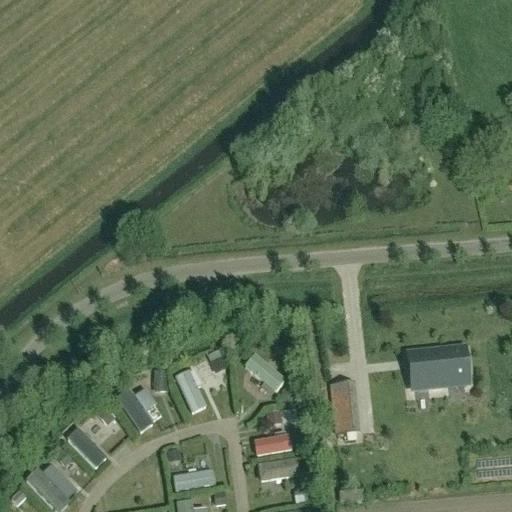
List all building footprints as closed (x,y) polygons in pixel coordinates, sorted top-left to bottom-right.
[(447,388),(447,382),(465,380),(462,351),(410,357),(414,392),(447,388)] [(247,365),(275,390),(285,379),(257,354),(247,365)] [(127,382),(115,390),(139,426),(151,418),(127,382)] [(79,422),(67,434),(97,466),(109,455),(79,422)] [(253,433),(254,453),(292,450),(290,430),(253,433)] [(299,457),(259,459),(260,478),(300,476),(299,457)] [(56,507),(71,493),(43,464),(28,478),(56,507)] [(212,466),(175,468),(176,485),(212,483),(212,466)]
